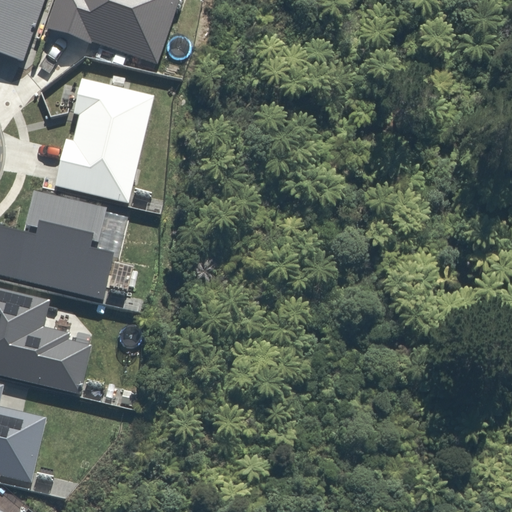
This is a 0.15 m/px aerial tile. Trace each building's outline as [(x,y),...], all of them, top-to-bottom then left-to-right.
[(0,0),(0,55),(23,64),(45,0),(0,0)] [(178,0),(55,0),(46,30),(91,46),(91,44),(156,66),(178,0)] [(72,142),(65,141),(54,188),(128,206),(154,98),(81,81),(73,116),(78,117),(72,142)] [(0,275),(104,300),(114,257),(95,253),(105,211),(32,193),(24,228),(39,231),(38,238),(0,228),(0,275)] [(0,376),(81,396),(93,348),(68,342),(70,336),(43,329),(50,303),(0,290),(0,376)] [(0,476),(31,484),(46,419),(0,408),(0,399),(3,387),(0,386),(0,476)]
